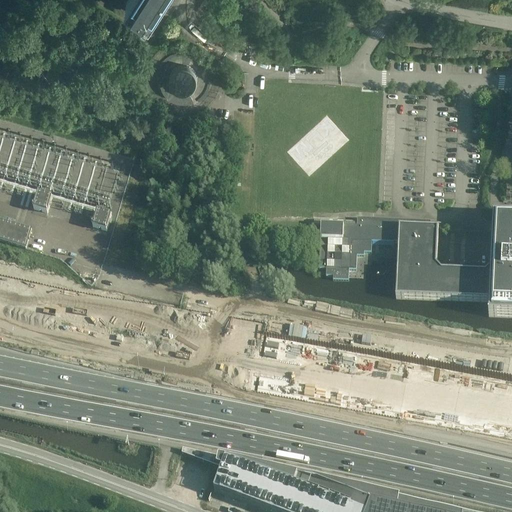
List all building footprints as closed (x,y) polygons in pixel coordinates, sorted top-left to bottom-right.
[(156,0),(132,0),(136,2),(135,3),(145,9),(146,8),(150,11),(156,0)] [(194,100),(190,92),(191,91),(193,90),(195,88),(196,87),(197,85),(197,83),(197,80),(197,78),(197,76),(196,74),(195,72),(194,70),(192,69),(190,67),(188,66),(187,66),(184,66),(181,66),(178,67),(177,67),(175,68),(174,70),(172,71),(171,73),(170,75),(170,77),(169,79),(170,81),(170,83),(161,85),(162,88),(163,91),(165,93),(167,96),(169,98),(172,100),(175,101),(178,102),(182,103),(186,103),(188,102),(190,102),(194,100)] [(34,210),(47,214),(52,199),(38,194),(34,210)] [(93,228),(106,232),(111,216),(97,212),(93,228)] [(0,241),(26,249),(31,230),(0,220),(0,241)] [(437,267),(438,235),(436,235),(436,234),(435,233),(434,233),(434,232),(433,232),(433,233),(432,233),(432,234),(431,234),(430,234),(430,229),(430,223),(357,220),(357,229),(344,229),(344,226),(321,225),(319,270),(320,270),(326,270),(326,277),(349,278),(349,271),(356,271),(357,257),(364,257),(364,254),(371,254),(372,244),(394,245),(394,244),(398,244),(396,300),(489,304),(489,318),(511,318),(511,225),(508,226),(500,233),(500,232),(492,232),(491,269),(485,274),(442,273),(437,267)] [(109,452),(111,447),(96,441),(90,458),(118,469),(122,457),(109,452)] [(226,461),(214,492),(225,496),(247,505),(266,511),(448,511),(433,508),(226,460),(226,461)]
